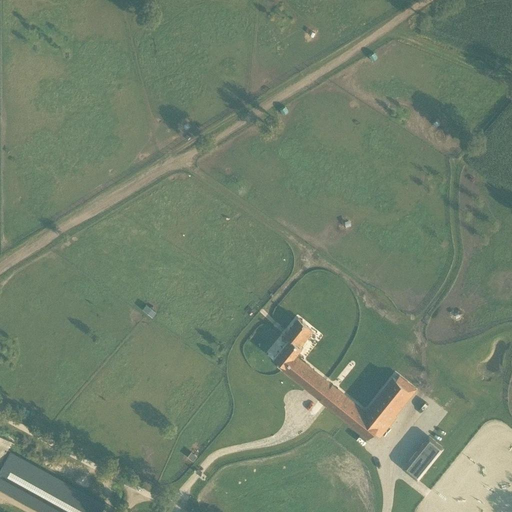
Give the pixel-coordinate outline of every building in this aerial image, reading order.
[(285,348),(273,362),(300,385),(317,365),(303,353),(302,354),(293,346),(289,351),(285,348)] [(264,383),(272,373),(263,365),(255,375),(264,383)] [(370,428),(375,430),(377,424),(389,428),(395,413),(388,410),(384,419),(375,415),(370,428)] [(320,450),(324,445),(309,431),(305,436),(320,450)] [(13,442),(0,435),(0,487),(44,511),(64,511),(77,490),(8,452),(13,442)]
